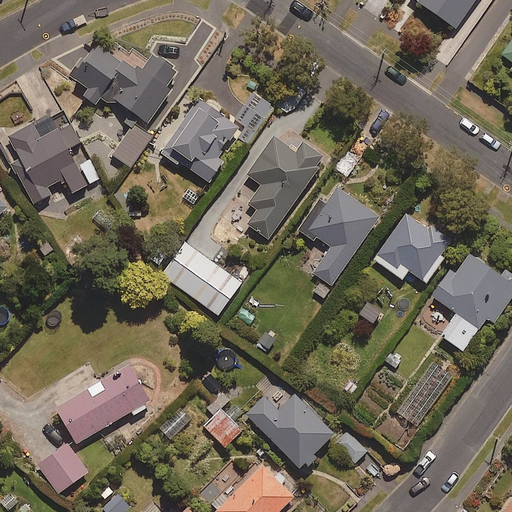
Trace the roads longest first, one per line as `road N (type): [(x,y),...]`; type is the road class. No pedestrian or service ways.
road 1 (residential): [(261,0),(511,177)]
road 2 (residential): [(406,511),(478,430),(511,373)]
